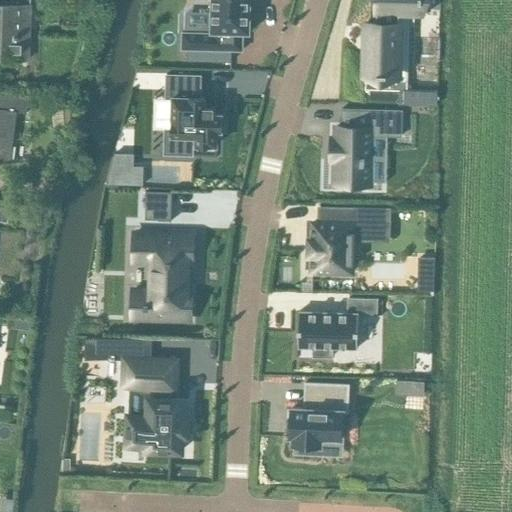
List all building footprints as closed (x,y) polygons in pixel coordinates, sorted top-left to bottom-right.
[(0,0),(0,57),(28,58),(30,0),(0,0)] [(211,32),(182,31),(182,48),(242,50),(243,32),(250,32),(250,0),(211,0),(211,30),(211,32)] [(366,21),(365,89),(399,90),(398,104),(434,104),(436,104),(437,90),(434,90),(406,89),(408,13),(430,14),(430,0),(375,0),(375,21),(366,21)] [(166,73),(165,99),(173,99),(173,127),(165,127),(164,154),(193,154),(194,145),(218,146),(218,132),(223,132),(223,113),(214,113),(214,106),(206,105),(206,96),(201,95),(201,74),(166,73)] [(16,112),(27,113),(29,98),(0,94),(0,162),(9,164),(16,112)] [(43,99),(40,121),(61,123),(64,102),(43,99)] [(401,110),(343,109),(343,126),(335,126),(335,138),(331,138),(330,159),(334,159),(334,183),(372,184),(373,133),(401,134),(401,110)] [(170,220),(172,192),(146,191),(145,219),(170,220)] [(10,208),(0,206),(0,220),(8,222),(10,208)] [(312,255),(312,271),(352,272),(353,239),(376,240),(377,208),(323,207),(323,223),(313,223),(313,238),(309,238),(309,255),(312,255)] [(134,232),(133,262),(151,262),(150,290),(145,290),(144,320),(192,321),(192,290),(188,290),(188,265),(193,265),(193,233),(134,232)] [(358,348),(358,315),(376,315),(377,299),(349,298),(348,313),(299,311),(298,347),(314,347),(313,356),(332,357),(332,347),(358,348)] [(183,416),(184,397),(172,396),(173,387),(177,387),(178,359),(151,358),(152,339),(100,339),(99,359),(123,359),(123,386),(131,386),(130,413),(128,413),(127,443),(147,444),(147,448),(181,449),(182,433),(188,433),(188,416),(183,416)] [(347,411),(348,384),(306,382),(305,406),(290,406),(288,436),(292,436),(291,444),(295,444),(294,453),(319,454),(319,445),(322,445),(322,438),(342,439),(342,437),(344,437),(344,426),(342,426),(343,410),(347,411)]
